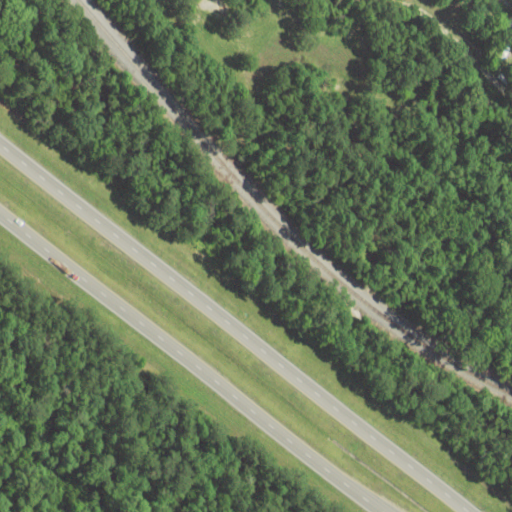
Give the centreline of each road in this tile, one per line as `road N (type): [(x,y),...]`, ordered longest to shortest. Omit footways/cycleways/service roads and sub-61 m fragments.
road 1 (trunk): [(464,511),(0,148)]
road 2 (trunk): [(0,213),(381,511)]
